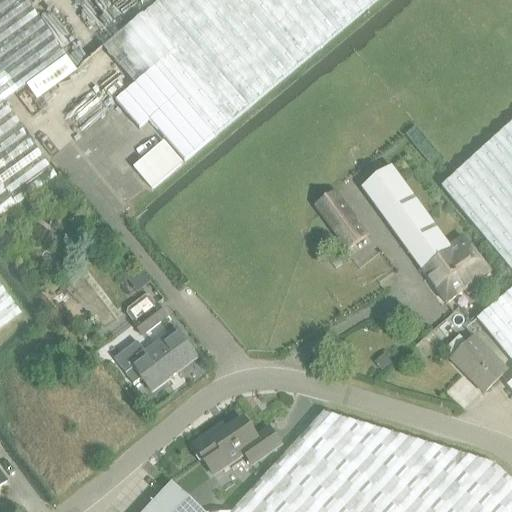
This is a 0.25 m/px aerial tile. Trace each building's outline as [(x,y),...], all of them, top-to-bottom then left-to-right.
[(22,0),(0,0),(0,219),(16,208),(56,179),(40,158),(17,127),(1,104),(24,88),(64,58),(22,0)] [(160,0),(104,49),(137,86),(157,70),(214,138),(317,51),(319,53),(380,0),(160,0)] [(184,163),(214,138),(157,70),(137,86),(116,104),(140,131),(149,123),(184,163)] [(511,123),(442,189),(511,273),(511,292),(477,322),(511,363),(511,123)] [(416,128),(406,137),(429,165),(440,156),(416,128)] [(363,139),(347,152),(358,166),(374,153),(363,139)] [(163,144),(134,170),(152,191),(182,165),(163,144)] [(447,305),(490,275),(463,237),(449,247),(392,168),(363,189),(447,305)] [(348,251),(366,238),(335,194),(316,208),(348,251)] [(0,331),(21,316),(0,287),(0,331)] [(128,310),(127,316),(133,324),(143,337),(167,319),(157,306),(156,306),(150,298),(145,298),(128,310)] [(117,359),(117,366),(124,376),(133,387),(142,380),(152,393),(197,359),(176,331),(146,355),(140,347),(135,346),(117,359)] [(484,394),(507,372),(475,339),(452,361),(484,394)] [(374,364),(381,373),(391,365),(384,356),(374,364)] [(235,511),(511,511),(511,482),(493,465),(325,415),(235,511)] [(254,467),(282,448),(270,430),(256,440),(243,421),(225,433),(222,429),(194,447),(215,478),(247,457),(254,467)] [(200,511),(173,485),(148,511),(200,511)]
